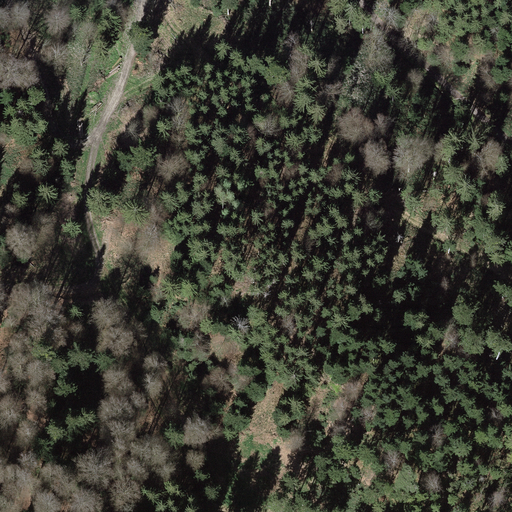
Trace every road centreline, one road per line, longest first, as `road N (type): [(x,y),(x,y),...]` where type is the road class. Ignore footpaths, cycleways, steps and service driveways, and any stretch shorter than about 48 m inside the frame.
road 1 (track): [(113,0),(67,139),(90,144),(87,231),(147,379),(232,511)]
road 2 (track): [(90,144),(103,114),(129,89),(184,66),(221,65),(337,140),(413,219),(511,280)]
road 3 (track): [(11,0),(67,139),(44,190),(0,228)]
road 4 (track): [(511,149),(360,0)]
